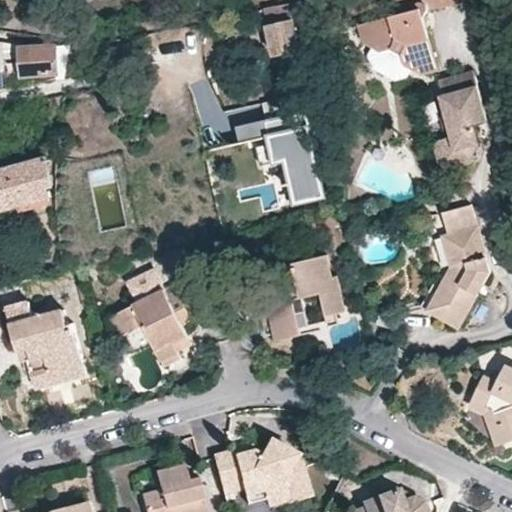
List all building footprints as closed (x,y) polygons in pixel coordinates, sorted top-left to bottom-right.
[(395,0),(399,14),(359,24),(363,42),(373,48),(379,46),(380,52),(400,48),(402,63),(410,63),(411,68),(419,74),(438,70),(429,30),(426,16),(428,10),(470,1),(469,0),(395,0)] [(275,55),(298,51),(289,3),(265,8),(275,55)] [(0,72),(3,72),(3,59),(21,59),(23,76),(57,74),(58,78),(65,77),(69,47),(56,46),(20,48),(21,50),(2,50),(2,42),(0,41),(0,72)] [(473,125),(483,123),(472,72),(439,80),(442,95),(440,95),(451,150),(477,144),(473,125)] [(138,102),(134,119),(158,122),(161,106),(138,102)] [(296,197),(328,191),(311,108),(238,123),(241,137),(267,132),(273,159),(287,156),(296,197)] [(51,183),(45,158),(0,169),(0,207),(30,200),(31,205),(36,208),(39,208),(42,207),(46,205),(48,201),(44,186),(51,183)] [(472,205),(443,212),(443,213),(473,209),(472,205)] [(491,271),(473,209),(443,213),(448,233),(441,235),(450,268),(443,278),(426,311),(461,329),(491,271)] [(441,235),(433,237),(443,278),(450,268),(441,235)] [(187,251),(164,255),(166,265),(189,260),(187,251)] [(309,322),(303,296),(323,291),(327,313),(344,309),(337,272),(331,274),(327,251),(289,259),(290,267),(274,270),(261,287),(263,301),(258,302),(265,332),(275,330),(306,323),(309,322)] [(191,269),(189,260),(166,265),(166,269),(180,265),(181,265),(182,271),(191,269)] [(217,295),(210,267),(189,279),(202,303),(217,295)] [(175,309),(158,277),(149,274),(140,278),(139,288),(143,297),(111,314),(130,351),(153,340),(166,364),(183,356),(179,349),(175,341),(189,334),(184,324),(193,319),(188,310),(202,303),(189,279),(174,287),(184,305),(175,309)] [(27,345),(31,344),(35,356),(30,357),(34,370),(20,373),(21,380),(35,376),(36,379),(54,374),(52,366),(82,358),(72,320),(68,322),(63,308),(11,323),(18,348),(27,345)] [(319,329),(318,320),(309,322),(306,323),(308,331),(319,329)] [(308,331),(306,323),(275,330),(276,338),(308,332),(308,331)] [(192,342),(189,334),(175,341),(179,349),(192,342)] [(31,344),(27,345),(30,357),(35,356),(31,344)] [(36,379),(37,384),(86,371),(82,358),(52,366),(54,374),(36,379)] [(511,374),(511,366),(510,365),(501,381),(507,384),(511,374)] [(511,374),(507,384),(501,381),(489,375),(477,398),(496,408),(502,424),(506,423),(511,438),(511,374)] [(496,408),(477,398),(472,408),(488,416),(497,443),(511,438),(506,423),(502,424),(496,408)] [(274,442),(265,458),(252,451),(251,445),(213,456),(221,491),(241,484),(243,491),(262,487),(268,475),(284,483),(290,502),(311,497),(301,461),(298,459),(299,454),(274,442)] [(153,475),(157,493),(140,498),(143,511),(204,511),(197,486),(186,489),(183,478),(179,468),(153,475)] [(193,475),(183,478),(186,489),(197,486),(193,475)] [(243,491),(247,504),(265,498),(262,487),(243,491)] [(426,511),(424,505),(389,490),(386,496),(363,506),(365,509),(358,511),(426,511)]
